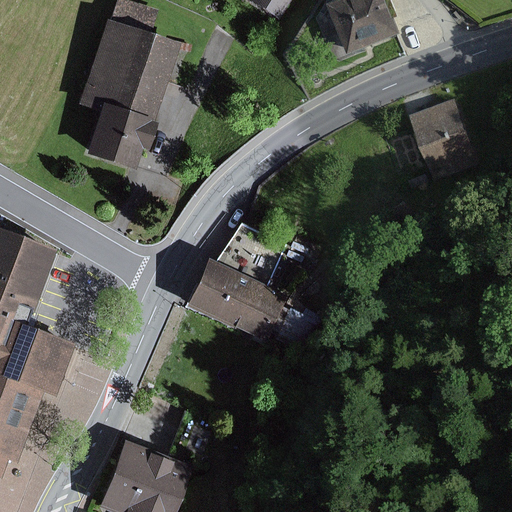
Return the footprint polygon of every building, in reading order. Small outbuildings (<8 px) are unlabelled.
[(287,0),(244,0),(275,20),(287,0)] [(398,17),(390,0),(337,0),(327,4),(348,55),(399,34),(393,19),(398,17)] [(144,151),(177,43),(100,19),(73,106),(94,112),(81,155),(130,170),(136,149),(144,151)] [(455,98),(409,116),(434,181),(481,163),(455,98)] [(429,182),(423,168),(402,176),(408,191),(429,182)] [(330,320),(305,308),(302,315),(290,309),(289,311),(281,308),(286,298),(266,289),(286,246),(244,225),(219,262),(210,259),(189,306),(265,345),(270,334),(276,337),(275,340),(313,357),(330,320)] [(284,242),(287,234),(276,229),(273,238),(284,242)] [(0,469),(3,461),(14,465),(39,394),(49,398),(68,345),(25,330),(28,320),(55,252),(0,233),(0,469)] [(171,511),(187,469),(123,443),(99,505),(110,511),(171,511)]
